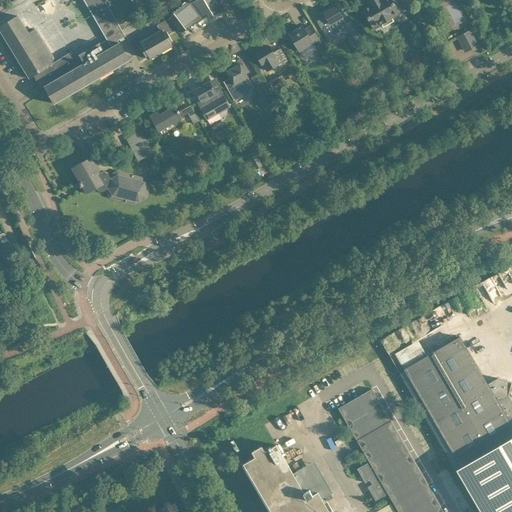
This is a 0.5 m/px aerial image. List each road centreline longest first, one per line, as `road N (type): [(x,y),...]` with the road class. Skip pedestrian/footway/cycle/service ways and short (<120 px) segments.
road 1 (tertiary): [(192,232),(511,52)]
road 2 (residential): [(0,75),(34,134),(47,137),(274,9)]
road 3 (tertiary): [(224,381),(498,220)]
road 4 (tertiary): [(103,289),(57,261),(0,137)]
